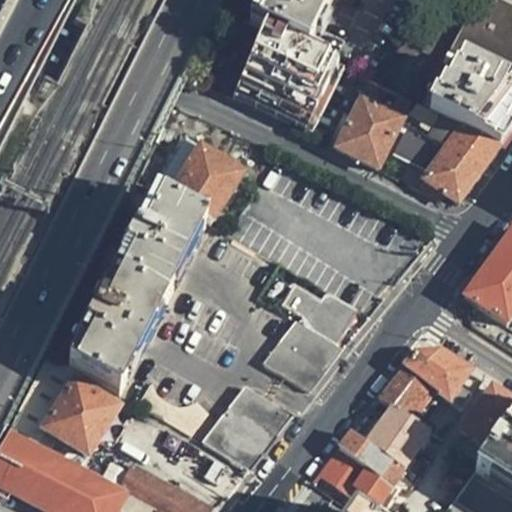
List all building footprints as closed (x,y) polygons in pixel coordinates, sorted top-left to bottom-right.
[(263,0),(251,26),(270,36),(311,56),(330,15),(325,12),(330,0),(263,0)] [(480,0),(423,112),(501,150),(511,134),(511,8),(494,0),(480,0)] [(311,56),(270,36),(246,87),(297,111),(322,61),(311,56)] [(238,104),(317,143),(350,75),(322,61),(297,111),(246,87),(238,104)] [(391,118),(404,124),(412,107),(400,101),(391,118)] [(339,155),(381,175),(403,129),(404,124),(391,118),(362,104),(339,155)] [(404,124),(403,129),(450,153),(420,194),(441,204),(446,200),(460,206),(486,171),(501,150),(423,112),(412,107),(404,124)] [(165,186),(152,192),(210,227),(216,216),(219,219),(244,179),(189,146),(165,186)] [(210,227),(152,192),(135,181),(95,261),(168,307),(210,227)] [(511,237),(489,270),(468,300),(510,327),(511,323),(511,237)] [(159,324),(168,307),(95,261),(47,355),(119,399),(127,386),(124,384),(157,322),(159,324)] [(305,333),(336,352),(360,316),(329,298),(324,307),(298,291),(285,312),(301,321),(303,323),(304,326),(305,330),(305,333)] [(285,312),(281,318),(295,326),(296,327),(301,321),(285,312)] [(295,326),(288,336),(334,366),(342,355),(336,352),(305,333),(296,327),(295,326)] [(334,366),(288,336),(265,368),(283,379),(312,395),(323,381),(334,366)] [(433,394),(452,408),(474,378),(443,358),(414,361),(410,367),(404,375),(433,394)] [(409,424),(433,394),(404,375),(394,388),(381,405),(406,422),(409,424)] [(140,411),(196,444),(211,421),(195,412),(193,412),(185,414),(178,413),(170,410),(165,405),(160,398),(158,392),(157,390),(155,389),(153,389),(140,411)] [(92,460),(120,416),(78,390),(49,435),(92,460)] [(207,451),(248,476),(275,442),(294,419),(267,403),(248,391),(207,451)] [(481,413),(468,433),(494,450),(511,423),(511,403),(495,392),(481,413)] [(432,439),(409,424),(406,422),(394,440),(419,459),(432,439)] [(511,423),(494,450),(479,471),(511,492),(511,423)] [(379,460),(404,478),(419,459),(394,440),(381,432),(376,439),(371,446),(383,455),(379,460)] [(120,496),(6,436),(0,448),(0,511),(9,497),(39,511),(123,511),(130,501),(120,496)] [(393,494),(404,478),(379,460),(354,441),(339,458),(367,478),(393,494)] [(339,458),(322,482),(343,495),(348,488),(357,494),(367,478),(339,458)] [(212,511),(133,472),(120,496),(130,501),(152,511),(212,511)] [(351,501),(366,511),(380,511),(393,494),(367,478),(357,494),(351,501)] [(472,511),(458,502),(450,511),(472,511)]
